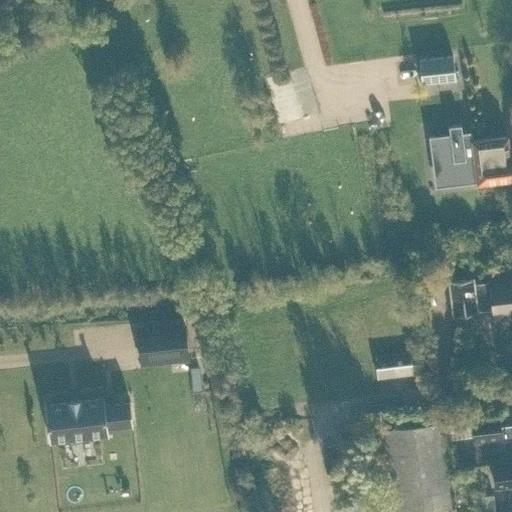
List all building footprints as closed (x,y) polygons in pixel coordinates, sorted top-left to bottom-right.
[(452,56),(418,59),(421,83),(455,80),(452,56)] [(305,117),(292,70),(254,81),(257,92),(266,89),(276,125),(305,117)] [(471,141),(462,142),(460,124),(448,125),(449,134),(428,136),(431,164),(432,164),(433,171),(457,168),(459,183),(458,183),(458,184),(475,182),(476,183),(511,178),(511,161),(511,159),(509,160),(506,136),(471,141)] [(493,319),(511,316),(511,282),(511,283),(510,277),(488,279),(489,282),(473,283),(472,278),(448,281),(452,314),(476,311),(476,308),(491,306),(493,319)] [(405,359),(406,362),(407,362),(402,322),(377,326),(377,329),(354,332),(354,328),(353,329),(358,369),(383,365),(382,362),(405,359)] [(156,326),(136,329),(140,365),(189,360),(185,323),(156,326)] [(326,365),(328,365),(322,325),(297,328),(298,332),(275,335),(274,331),(273,331),(278,371),(303,368),(303,365),(326,362),(326,365)] [(200,380),(191,381),(192,392),(201,391),(200,380)] [(103,397),(45,404),(49,442),(108,435),(107,428),(132,425),(129,401),(104,404),(103,397)] [(315,404),(275,409),(278,434),(281,434),(284,457),(281,457),(281,459),(321,453),(318,428),(314,429),(311,406),(315,405),(315,404)] [(511,427),(502,429),(500,412),(471,416),(475,443),(499,440),(499,442),(511,440),(511,427)] [(432,466),(434,466),(429,426),(404,429),(404,432),(381,435),(381,432),(379,432),(384,472),(409,469),(409,465),(432,462),(432,466)] [(511,461),(491,464),(494,488),(511,485),(511,461)] [(286,511),(327,511),(327,509),(323,509),(320,487),(324,486),(324,485),(284,490),(286,511)]
